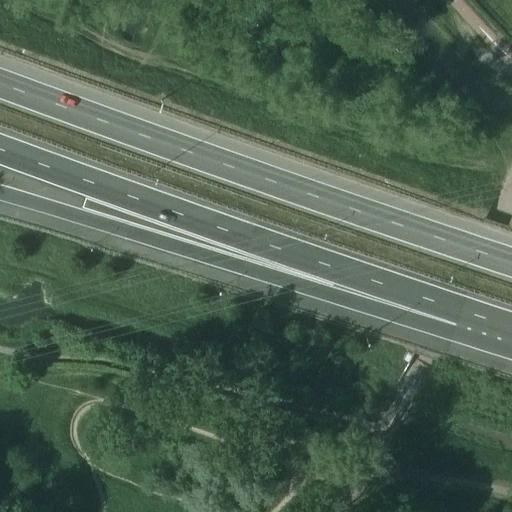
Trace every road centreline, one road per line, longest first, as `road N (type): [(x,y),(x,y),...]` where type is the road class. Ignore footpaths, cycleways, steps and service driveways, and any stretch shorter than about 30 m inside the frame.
road 1 (motorway): [(511,266),(0,88)]
road 2 (motorway): [(0,154),(474,314)]
road 3 (motorway): [(0,197),(403,318),(474,314)]
